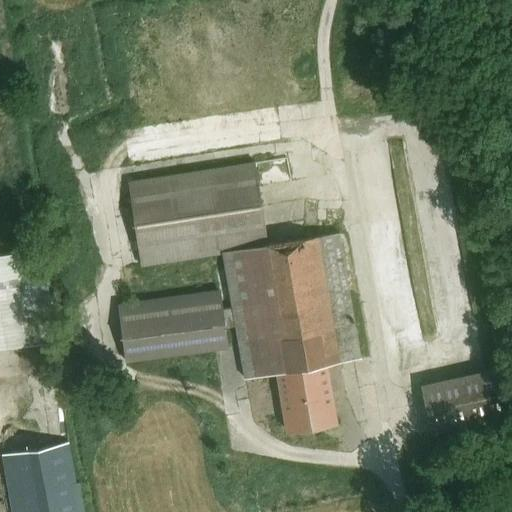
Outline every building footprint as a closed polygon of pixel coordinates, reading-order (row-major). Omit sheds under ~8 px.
[(254,159),(130,179),(142,259),(223,246),(267,240),(254,159)] [(325,360),(358,355),(338,228),(267,240),(223,246),(243,373),(277,368),(325,360)] [(0,253),(0,276),(16,274),(12,251),(0,253)] [(16,274),(0,276),(0,345),(27,341),(16,274)] [(218,286),(120,301),(129,358),(227,343),(218,286)] [(423,301),(387,304),(391,348),(426,345),(423,301)] [(277,368),(286,427),(334,419),(325,360),(277,368)] [(479,371),(418,380),(424,422),(485,412),(479,371)] [(68,511),(54,440),(3,451),(15,511),(68,511)]
